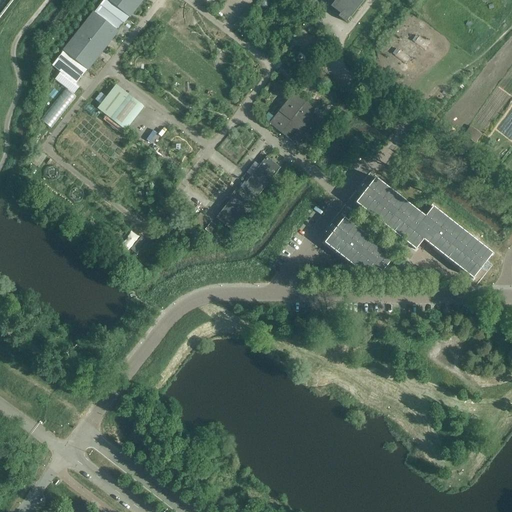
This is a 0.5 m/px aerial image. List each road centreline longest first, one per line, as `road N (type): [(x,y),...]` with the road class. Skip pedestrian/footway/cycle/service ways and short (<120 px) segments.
road 1 (unclassified): [(82,430),(171,317),(197,298),(507,297)]
road 2 (unclassified): [(186,511),(82,430)]
